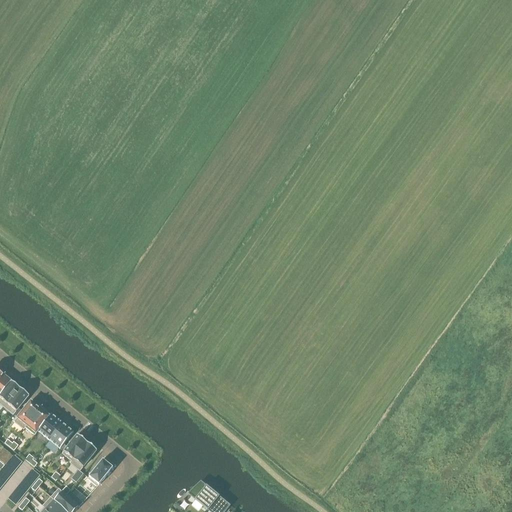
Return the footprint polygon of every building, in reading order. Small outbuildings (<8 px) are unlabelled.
[(3,375),(0,378),(0,395),(11,382),(3,375)] [(11,382),(0,395),(0,405),(4,408),(20,389),(11,382)] [(20,389),(4,408),(13,416),(29,396),(20,389)] [(30,402),(13,423),(24,431),(25,429),(40,409),(30,402)] [(40,409),(25,429),(34,436),(38,432),(50,417),(49,417),(40,409)] [(50,417),(38,432),(48,441),(62,423),(51,414),(49,417),(50,417)] [(62,423),(48,441),(60,450),(74,433),(62,423)] [(77,435),(62,455),(71,462),(87,443),(77,435)] [(12,444),(9,448),(14,452),(18,446),(13,442),(12,444)] [(71,462),(69,464),(80,472),(97,451),(87,443),(71,462)] [(29,455),(25,461),(29,464),(32,460),(34,459),(29,455)] [(105,458),(87,480),(97,488),(98,486),(99,486),(107,476),(108,476),(116,467),(105,458)] [(55,473),(51,478),(56,482),(60,476),(55,473)] [(208,511),(210,509),(213,511),(225,511),(228,509),(230,506),(201,482),(189,492),(197,498),(194,500),(207,511),(208,511)] [(66,487),(61,492),(66,496),(70,491),(66,487)] [(58,489),(50,498),(65,511),(74,511),(79,508),(66,496),(61,492),(58,489)] [(70,491),(66,496),(79,508),(83,503),(70,491)] [(65,511),(50,498),(42,507),(44,508),(48,511),(65,511)]
